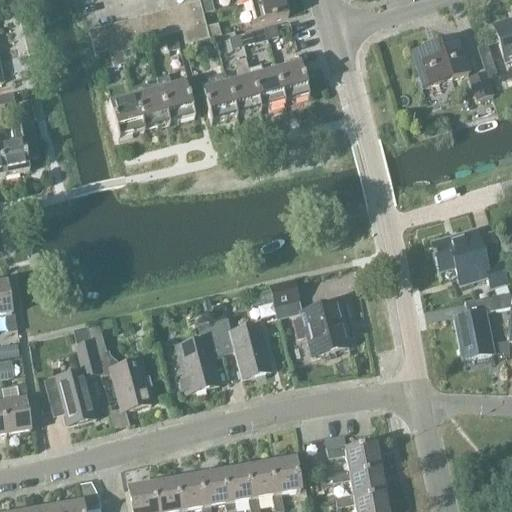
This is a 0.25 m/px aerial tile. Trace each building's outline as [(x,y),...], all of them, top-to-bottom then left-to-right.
[(281,0),(266,0),(245,6),(252,30),(287,21),(281,0)] [(199,6),(202,18),(214,15),(210,3),(199,6)] [(202,18),(199,6),(199,5),(183,9),(189,32),(181,34),(185,48),(209,42),(206,31),(202,18)] [(183,9),(172,12),(178,35),(181,34),(189,32),(183,9)] [(172,12),(160,15),(167,38),(178,35),(172,12)] [(155,42),(167,38),(160,15),(149,18),(155,42)] [(144,45),(155,42),(149,18),(137,21),(144,45)] [(511,19),(510,20),(511,25),(493,31),(502,57),(511,53),(511,19)] [(134,47),(144,45),(137,21),(113,28),(124,68),(135,66),(134,47)] [(111,71),(124,68),(113,28),(89,34),(96,58),(107,54),(111,71)] [(206,31),(209,42),(220,39),(217,28),(206,31)] [(263,33),(266,43),(278,40),(275,30),(263,33)] [(251,37),(239,40),(242,49),(266,43),(263,33),(251,37)] [(422,93),(469,78),(456,39),(410,54),(422,93)] [(239,40),(228,42),(231,52),(242,49),(239,40)] [(168,56),(179,53),(176,42),(165,45),(168,56)] [(486,48),(476,51),(484,76),(488,83),(496,80),(486,48)] [(226,87),(235,122),(259,115),(250,80),(248,72),(245,62),(234,65),(238,83),(226,87)] [(283,109),(308,102),(299,67),(274,74),(283,109)] [(259,115),(283,109),(274,74),(259,78),(257,70),(248,72),(250,80),(259,115)] [(484,76),(467,82),(474,105),(493,99),(488,83),(484,76)] [(235,122),(226,87),(224,78),(213,81),(213,82),(199,85),(210,128),(235,122)] [(168,129),(158,93),(157,85),(131,92),(133,100),(134,100),(143,136),(168,129)] [(168,129),(194,122),(184,86),(158,93),(168,129)] [(12,97),(0,99),(0,109),(14,106),(12,97)] [(134,100),(133,100),(108,107),(118,143),(143,136),(134,100)] [(0,149),(0,159),(5,180),(29,175),(26,164),(39,162),(32,128),(10,132),(13,146),(0,149)] [(476,242),(475,236),(431,249),(440,276),(451,273),(457,291),(484,283),(487,293),(505,288),(490,238),(476,242)] [(277,321),(300,316),(292,285),(269,291),(277,321)] [(10,318),(5,287),(0,287),(0,320),(4,320),(7,336),(17,335),(14,318),(10,318)] [(484,317),(509,312),(508,297),(463,306),(466,319),(453,322),(461,365),(493,358),(484,317)] [(336,306),(300,316),(301,323),(293,325),(297,341),(306,339),(312,362),(348,352),(336,306)] [(214,327),(222,360),(234,357),(241,384),(270,377),(258,330),(230,337),(226,324),(222,308),(209,311),(210,314),(214,327)] [(210,314),(204,316),(208,329),(214,327),(210,314)] [(211,363),(222,360),(214,327),(208,329),(196,332),(200,345),(176,351),(184,381),(176,383),(178,388),(179,387),(182,400),(218,391),(211,363)] [(93,358),(94,358),(100,381),(111,378),(121,417),(151,409),(147,393),(151,392),(148,380),(144,381),(140,365),(120,370),(110,360),(108,356),(106,356),(98,332),(87,335),(93,358)] [(507,345),(494,347),(497,358),(507,358),(507,345)] [(17,349),(7,350),(9,362),(19,361),(17,349)] [(9,366),(0,367),(0,380),(11,379),(9,366)] [(66,431),(96,424),(89,393),(87,389),(88,388),(85,376),(55,383),(66,431)] [(28,405),(26,388),(16,389),(19,406),(4,409),(0,409),(5,441),(29,437),(24,405),(28,405)] [(347,476),(348,479),(380,473),(376,449),(345,454),(344,451),(343,439),(325,442),(329,464),(345,461),(347,476)] [(275,500),(271,500),(273,511),(282,511),(280,499),(300,496),(294,463),(270,468),(275,500)] [(258,511),(257,503),(271,500),(275,500),(270,468),(246,472),(252,504),(247,504),(248,511),(258,511)] [(234,511),(234,507),(247,504),(252,504),(246,472),(222,476),(228,508),(223,509),(223,511),(234,511)] [(329,473),(320,475),(322,485),(331,484),(330,479),(329,473)] [(384,498),(380,473),(348,479),(347,476),(331,479),(333,489),(349,486),(352,500),(352,504),(384,498)] [(209,511),(210,511),(223,509),(228,508),(222,476),(199,480),(204,511),(209,511)] [(204,511),(199,480),(175,484),(179,511),(204,511)] [(179,511),(175,484),(151,489),(155,511),(179,511)] [(155,511),(151,489),(127,493),(130,511),(155,511)] [(352,504),(352,500),(335,503),(336,511),(344,511),(354,510),(353,511),(387,511),(384,498),(352,504)]
